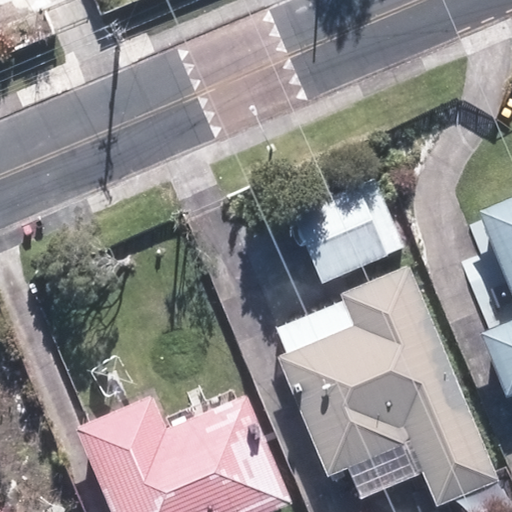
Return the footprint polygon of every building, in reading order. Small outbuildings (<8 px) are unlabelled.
[(367,179),(275,221),(307,292),(399,251),(367,179)] [(511,399),(511,198),(467,218),(510,321),(466,340),(495,407),(511,399)] [(483,477),(406,298),(384,307),(372,279),(326,298),(329,304),(265,331),(276,359),(263,365),(314,484),(336,475),(349,505),(410,479),(423,511),(424,511),(448,502),(452,511),(507,511),(511,510),(511,500),(499,470),(483,477)] [(141,395),(61,428),(95,511),(274,511),(281,509),(237,401),(157,434),(141,395)] [(0,511),(49,511),(30,468),(0,482),(0,511)]
